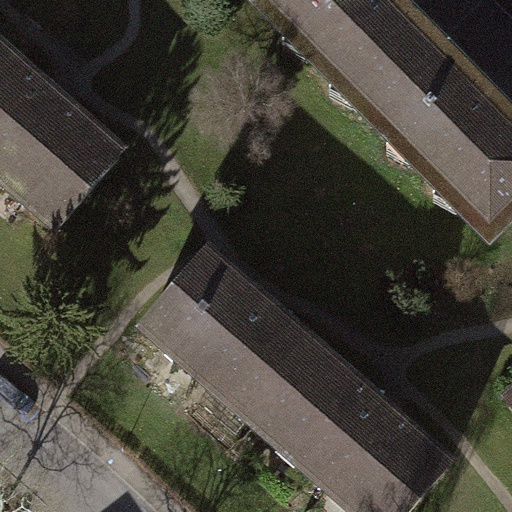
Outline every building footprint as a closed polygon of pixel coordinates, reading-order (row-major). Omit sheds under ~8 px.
[(271,0),(263,9),(385,131),(418,99),(409,90),(440,60),(429,48),(395,15),(402,7),(394,0),(271,0)] [(395,15),(429,48),(474,4),(470,0),(394,0),(402,7),(395,15)] [(511,41),(474,4),(429,48),(440,60),(481,100),(487,95),(508,116),(501,123),(511,133),(511,41)] [(39,92),(0,58),(0,178),(56,228),(117,159),(61,110),(64,107),(42,88),(39,92)] [(481,100),(440,60),(409,90),(418,99),(385,131),(488,234),(511,209),(511,133),(501,123),(508,116),(487,95),(481,100)] [(141,327),(254,423),(283,389),(295,399),(323,365),(276,325),(281,319),(259,300),(254,306),(199,259),(141,327)] [(369,404),(323,365),(295,399),(283,389),(254,423),(358,511),(405,511),(444,467),(393,424),(397,418),(374,399),(369,404)]
